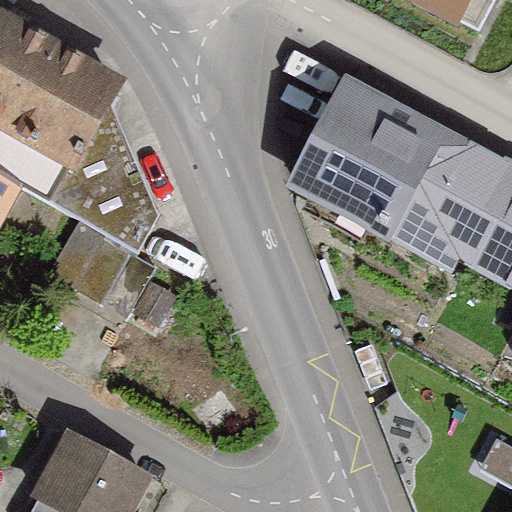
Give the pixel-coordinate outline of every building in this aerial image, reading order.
[(400,0),(451,27),(453,24),(472,34),(490,0),(400,0)] [(0,180),(11,187),(132,257),(133,256),(122,249),(139,220),(98,124),(92,120),(110,89),(1,27),(4,21),(0,18),(0,180)] [(511,184),(494,175),(496,171),(458,150),(448,169),(334,108),(292,189),(445,271),(454,254),(511,284),(511,184)] [(0,180),(0,206),(11,187),(0,180)] [(81,231),(52,283),(121,322),(150,270),(81,231)] [(136,484),(139,480),(67,441),(27,511),(121,511),(131,494),(140,499),(145,489),(136,484)] [(511,511),(511,495),(502,511),(511,511)]
